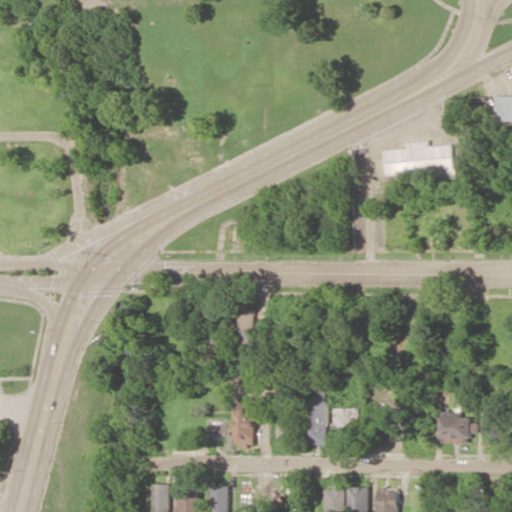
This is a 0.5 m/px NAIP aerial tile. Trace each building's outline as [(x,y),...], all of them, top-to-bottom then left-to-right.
[(511,95),(499,96),(499,121),(511,121),(511,95)] [(488,118),(488,96),(473,96),(472,118),(488,118)] [(387,150),(388,178),(456,174),(454,144),(430,146),(430,141),(409,142),(409,148),(387,150)] [(326,384),(307,383),(307,444),(328,444),(329,401),(326,401),(326,384)] [(506,405),(485,404),(484,440),(504,441),(506,405)] [(256,407),(235,408),(236,446),(257,445),(256,407)] [(358,407),(335,408),(336,444),(345,444),(344,433),(358,433),(358,407)] [(277,440),(293,440),(293,415),(277,415),(277,440)] [(374,443),(392,444),(394,422),(375,421),(374,443)] [(172,511),(173,484),(155,483),(153,511),(172,511)] [(230,511),(231,486),(213,485),(212,511),(230,511)] [(370,511),(371,487),(350,486),(349,510),(370,511)] [(325,511),(346,511),(346,487),(326,487),(325,511)] [(379,511),(400,511),(401,488),(380,487),(379,511)] [(201,511),(202,490),(181,489),(180,511),(201,511)]
